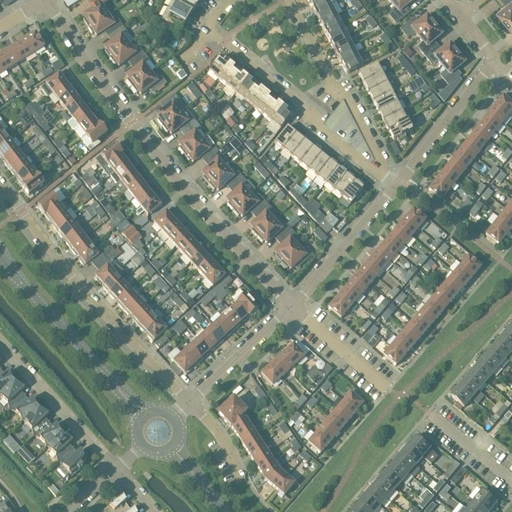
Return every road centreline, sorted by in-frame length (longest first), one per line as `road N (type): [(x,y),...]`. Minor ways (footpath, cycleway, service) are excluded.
road 1 (residential): [(291,307),(179,186),(44,0)]
road 2 (residential): [(188,401),(76,282),(0,182)]
road 3 (residential): [(381,171),(221,42)]
road 4 (residential): [(286,0),(329,89),(347,91),(381,171)]
road 5 (residential): [(116,467),(0,343)]
road 6 (residential): [(291,307),(400,181)]
road 7 (residential): [(400,181),(494,60)]
road 8 (tertiary): [(110,379),(13,272)]
road 9 (residential): [(188,401),(291,307)]
